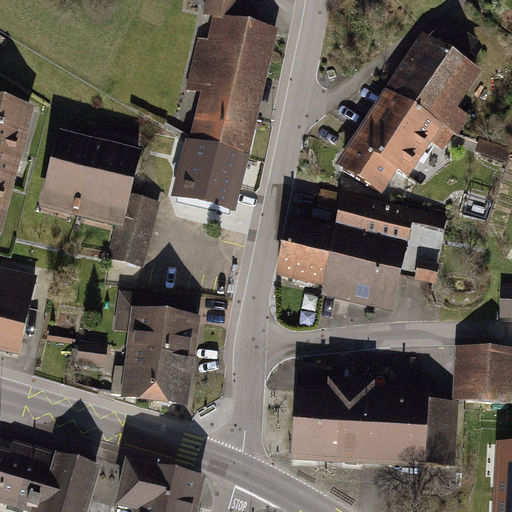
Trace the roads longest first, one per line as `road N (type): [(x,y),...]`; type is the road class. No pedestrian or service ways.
road 1 (residential): [(314,0),(252,354)]
road 2 (residential): [(511,336),(252,354)]
road 3 (tertiary): [(244,470),(0,392)]
